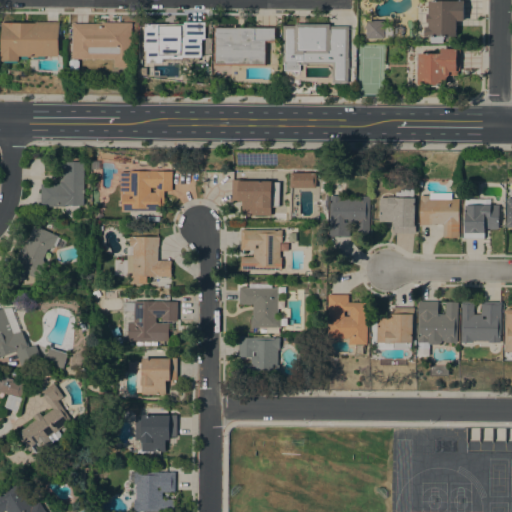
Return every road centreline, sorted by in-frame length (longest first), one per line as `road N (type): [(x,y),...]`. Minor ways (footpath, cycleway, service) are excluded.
road 1 (residential): [(511,409),(208,406)]
road 2 (residential): [(207,511),(208,238),(200,224)]
road 3 (secondary): [(391,123),(113,120)]
road 4 (residential): [(497,0),(497,124)]
road 5 (residential): [(511,270),(389,270)]
